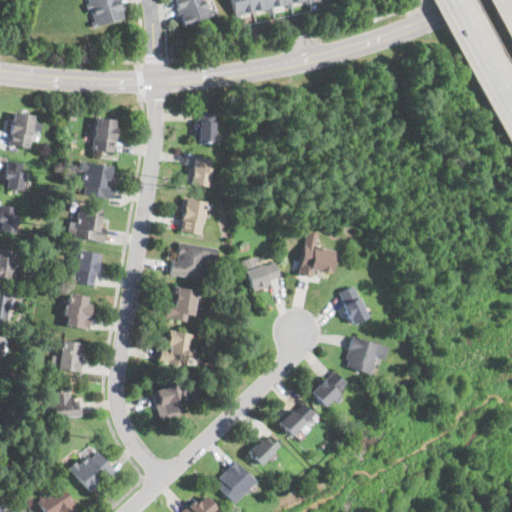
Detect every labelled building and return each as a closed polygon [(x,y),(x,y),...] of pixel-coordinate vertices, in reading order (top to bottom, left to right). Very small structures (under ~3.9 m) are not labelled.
[(123,0),(85,0),(94,27),(128,16),(123,0)] [(171,0),(180,26),(211,15),(205,0),(171,0)] [(309,0),(229,0),(233,16),(309,0)] [(33,113),(12,110),(7,143),(28,146),(33,113)] [(213,141),(214,111),(194,110),(193,141),(213,141)] [(91,150),(113,151),(115,118),(93,117),(91,150)] [(187,182),(208,185),(212,157),(190,155),(187,182)] [(1,186),(21,189),(25,162),(5,159),(1,186)] [(81,193),(108,198),(113,166),(86,161),(81,193)] [(199,233),(205,200),(184,196),(177,228),(199,233)] [(0,232),(15,234),(17,206),(0,204),(0,232)] [(99,241),(104,211),(78,206),(72,235),(99,241)] [(329,277),(335,251),(314,246),(316,235),(305,232),(297,269),(329,277)] [(169,273),(201,278),(205,256),(215,258),(217,247),(175,240),(169,273)] [(17,251),(0,248),(0,277),(13,279),(17,251)] [(93,284),(99,252),(77,248),(71,280),(93,284)] [(238,260),(242,270),(255,264),(252,255),(238,260)] [(240,265),(249,289),(280,278),(273,259),(251,266),(249,261),(240,265)] [(190,321),(196,289),(174,285),(170,305),(163,304),(161,316),(190,321)] [(351,322),(366,314),(352,285),(336,292),(351,322)] [(85,328),(92,297),(67,291),(60,323),(85,328)] [(0,321),(6,322),(10,293),(0,292),(0,321)] [(159,360),(188,364),(194,334),(165,329),(159,360)] [(383,345),(350,335),(342,364),(374,373),(383,345)] [(76,370),(79,341),(59,339),(57,368),(76,370)] [(308,392),(322,406),(345,383),(331,369),(308,392)] [(192,387),(182,389),(180,382),(151,389),(157,415),(196,405),(192,387)] [(51,389),(51,416),(75,416),(75,389),(51,389)] [(313,415),(299,400),(275,421),(289,437),(313,415)] [(258,466),(279,446),(266,433),(245,452),(258,466)] [(94,448),(70,471),(90,492),(114,469),(94,448)] [(254,482),(233,461),(212,482),(233,503),(254,482)] [(42,511),(59,511),(74,502),(63,484),(36,502),(42,511)] [(210,511),(215,507),(200,492),(180,511),(210,511)]
